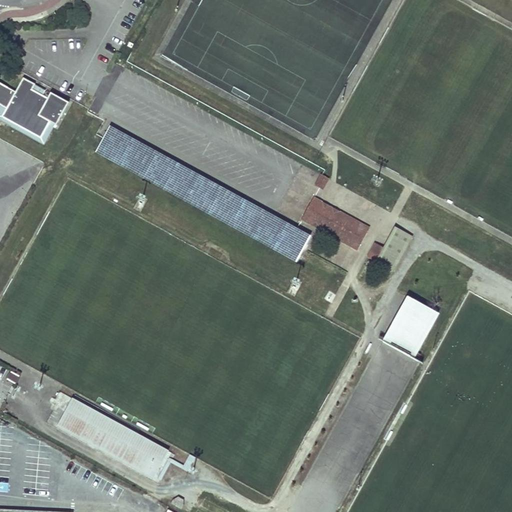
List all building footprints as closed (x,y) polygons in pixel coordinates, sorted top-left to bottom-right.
[(2,92),(0,96),(0,104),(11,111),(18,115),(15,121),(37,133),(46,117),(49,119),(70,130),(78,116),(58,105),(56,110),(40,101),(43,97),(32,91),(24,104),(2,92)] [(58,105),(43,97),(40,101),(56,110),(58,105)] [(38,140),(49,119),(46,117),(37,133),(15,121),(18,115),(11,111),(5,122),(38,140)] [(321,174),(319,180),(324,183),(327,178),(322,175),(321,174)] [(324,183),(319,180),(316,185),(319,187),(322,188),(324,183)] [(326,232),(357,249),(368,227),(337,211),(335,214),(319,205),(321,202),(313,197),(301,219),(310,224),(311,221),(327,230),(326,232)] [(335,214),(337,211),(321,202),(319,205),(335,214)] [(310,224),(326,232),(327,230),(311,221),(310,224)] [(392,227),(381,248),(374,261),(394,272),(412,237),(392,227)] [(293,234),(290,232),(286,238),(293,241),(296,236),(293,234)] [(375,244),(367,257),(374,261),(381,248),(375,244)] [(387,337),(391,340),(388,345),(412,358),(415,353),(417,354),(419,351),(439,315),(408,298),(387,337)] [(9,381),(14,384),(19,376),(13,373),(9,381)] [(74,399),(67,412),(161,463),(167,451),(74,399)] [(60,426),(153,477),(161,463),(67,412),(60,426)] [(175,500),(173,504),(181,509),(183,506),(182,500),(179,499),(175,500)]
